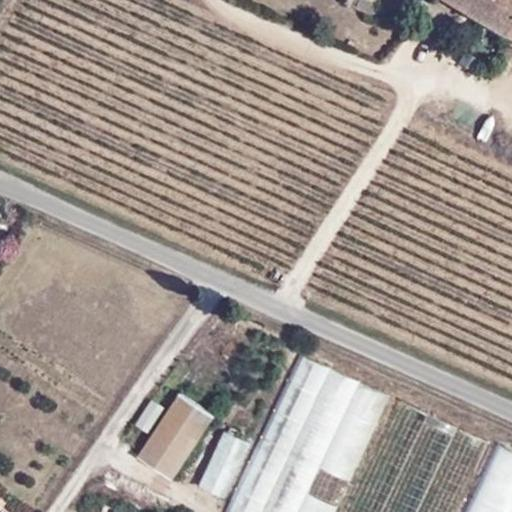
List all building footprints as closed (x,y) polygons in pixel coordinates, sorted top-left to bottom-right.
[(379,0),(343,0),(376,11),(379,0)] [(511,0),(457,0),(511,31),(511,0)] [(226,511),(264,511),(335,362),(301,347),(224,511),(226,511)] [(300,511),(364,375),(335,362),(264,511),(300,511)] [(343,511),(400,392),(364,375),(300,511),(343,511)] [(215,414),(180,391),(137,455),(172,478),(215,414)] [(381,511),(430,407),(400,392),(343,511),(381,511)] [(418,511),(462,420),(430,407),(381,511),(418,511)] [(463,511),(498,438),(462,420),(418,511),(463,511)] [(251,439),(224,428),(200,481),(227,493),(251,439)] [(511,511),(511,443),(498,438),(463,511),(511,511)]
